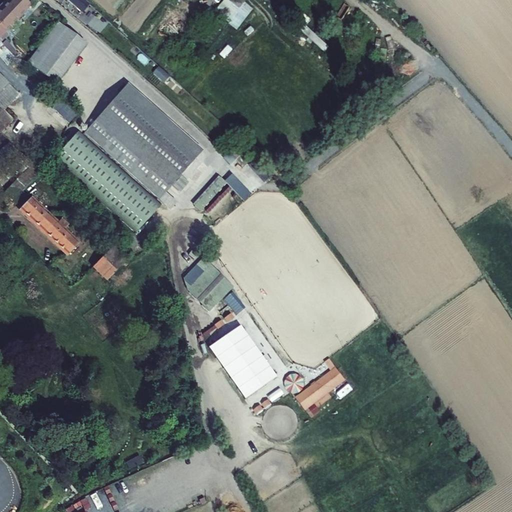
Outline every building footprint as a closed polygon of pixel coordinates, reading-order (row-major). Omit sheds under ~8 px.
[(23,0),(11,0),(0,10),(0,38),(31,7),(23,0)] [(71,0),(82,9),(89,1),(88,0),(71,0)] [(223,0),(214,11),(235,30),(253,10),(242,0),(223,0)] [(59,23),(29,62),(58,84),(87,45),(59,23)] [(0,97),(7,104),(17,93),(0,75),(0,97)] [(82,108),(154,176),(186,143),(112,75),(82,108)] [(48,106),(67,123),(76,114),(57,96),(48,106)] [(82,108),(76,115),(148,182),(154,176),(82,108)] [(76,115),(70,121),(142,188),(148,182),(76,115)] [(63,120),(38,147),(118,223),(144,196),(63,120)] [(219,176),(193,201),(206,214),(232,189),(219,176)] [(14,181),(1,195),(9,202),(22,189),(14,181)] [(35,199),(24,210),(71,255),(81,245),(67,231),(71,227),(64,220),(62,222),(59,219),(57,221),(35,199)] [(129,262),(116,249),(96,268),(109,281),(129,262)] [(240,328),(209,350),(245,401),(276,379),(240,328)] [(337,370),(297,399),(306,412),(346,382),(337,370)] [(284,377),(287,396),(303,393),(299,374),(284,377)]
